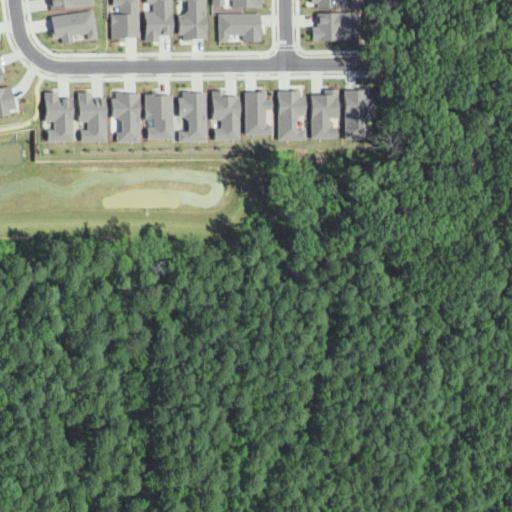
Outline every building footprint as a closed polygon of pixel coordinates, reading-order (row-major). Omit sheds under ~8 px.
[(49,0),(51,10),(94,3),(93,0),(49,0)] [(110,0),(135,0),(137,35),(111,36),(110,0)] [(141,0),(169,0),(169,34),(158,34),(158,39),(141,40),(141,0)] [(175,0),(203,0),(202,37),(174,36),(175,0)] [(47,14),(93,9),(96,36),(85,38),(78,32),(68,33),(69,41),(59,43),(58,36),(50,37),(47,14)] [(316,12),(359,11),(360,31),(348,31),(348,30),(340,30),(340,39),(312,40),(312,26),(317,26),(316,12)] [(218,40),(218,13),(260,13),(260,26),(262,26),(262,33),(260,33),(260,40),(243,40),(243,34),(227,34),(227,40),(218,40)] [(0,111),(18,109),(14,81),(0,83),(0,111)] [(43,136),(71,136),(70,91),(54,92),(54,85),(42,85),(43,118),(50,118),(50,126),(43,126),(43,136)] [(77,136),(105,135),(104,91),(88,91),(88,85),(76,85),(77,118),(84,118),(85,125),(77,126),(77,136)] [(176,87),(201,88),(201,140),(173,140),(173,126),(180,126),(180,114),(176,113),(176,87)] [(342,89),(343,138),(370,137),(369,128),(361,128),(361,117),(365,113),(370,113),(370,93),(365,93),(365,87),(356,87),(356,89),(342,89)] [(310,93),(310,137),(335,137),(335,125),(329,125),(328,117),(337,117),(337,88),(324,88),(324,93),(310,93)] [(214,138),(240,138),(239,95),(224,95),(224,89),(211,89),(211,108),(210,108),(211,119),(220,119),(220,127),(214,127),(214,138)] [(245,133),(244,91),(258,91),(258,89),(266,89),(266,98),(272,98),(272,108),(266,109),(266,124),(273,124),(273,133),(245,133)] [(278,91),(279,138),(305,138),(305,128),(296,128),(296,119),(300,114),(305,114),(305,95),(300,95),(300,89),(293,89),(293,90),(278,91)] [(115,136),(137,136),(137,90),(115,90),(115,97),(110,97),(110,112),(118,112),(118,118),(115,118),(115,136)] [(146,138),(173,137),(172,94),(158,94),(158,93),(144,93),(144,107),(144,118),(153,118),(153,126),(146,126),(146,138)]
